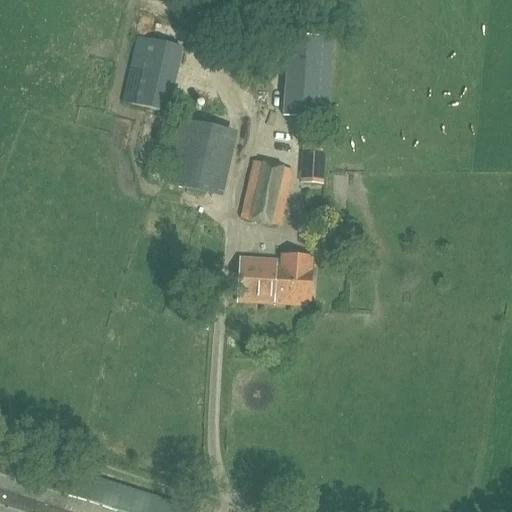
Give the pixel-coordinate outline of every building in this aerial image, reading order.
[(330,58),(332,39),(291,36),(289,56),(330,58)] [(138,37),(124,101),(168,111),(182,47),(138,37)] [(164,184),(223,197),(238,132),(179,119),(164,184)] [(326,146),(303,146),(301,183),(324,183),(326,146)] [(294,170),(253,160),(240,218),(281,227),(294,170)] [(281,262),(277,261),(275,291),(274,291),(273,303),(310,305),(313,257),(282,256),(281,262)] [(277,261),(241,259),(239,301),(273,303),(274,291),(275,291),(277,261)] [(195,511),(202,492),(82,455),(73,483),(65,480),(69,469),(5,449),(0,466),(0,511),(195,511)]
